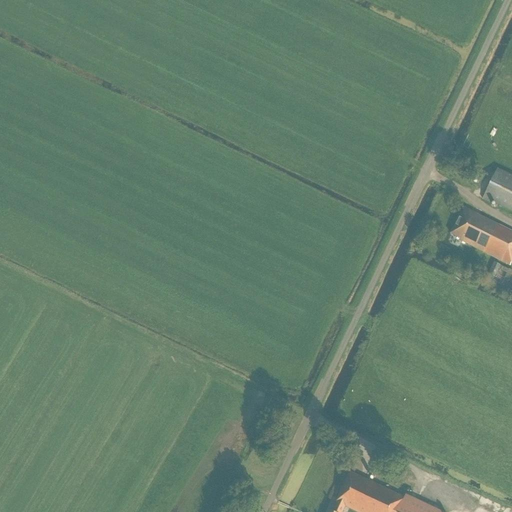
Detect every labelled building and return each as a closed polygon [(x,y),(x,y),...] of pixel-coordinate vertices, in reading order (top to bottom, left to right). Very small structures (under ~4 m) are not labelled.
[(511,175),(497,169),(482,200),(492,205),(493,203),(511,212),(511,175)] [(511,230),(463,207),(451,233),(460,237),(459,240),(510,265),(511,260),(511,230)] [(345,507),(356,511),(442,511),(406,494),(404,497),(350,472),(336,502),(337,503),(345,507)] [(470,499),(436,483),(432,492),(466,508),(470,499)] [(342,511),(345,507),(337,503),(333,511),(330,510),(329,511),(342,511)]
